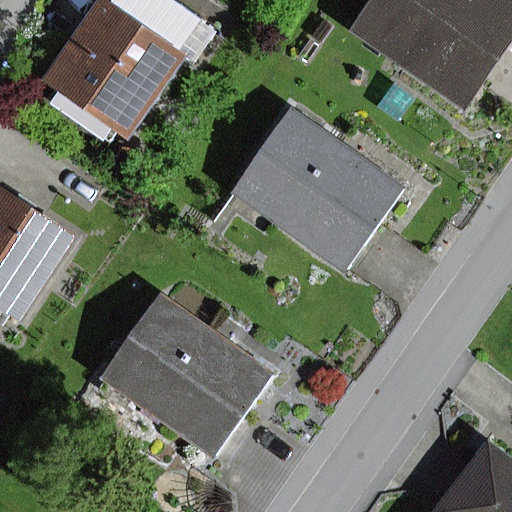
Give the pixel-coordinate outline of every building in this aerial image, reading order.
[(106,6),(98,0),(96,0),(38,84),(51,93),(43,104),(98,143),(106,131),(121,141),(180,57),(174,53),(106,6)] [(167,0),(109,0),(106,6),(174,53),(197,20),(167,0)] [(511,44),(511,0),(370,0),(349,31),(466,112),(511,44)] [(391,86),(376,108),(397,122),(412,100),(391,86)] [(402,190),(291,110),(230,192),(342,273),(402,190)] [(68,237),(0,195),(0,313),(14,323),(68,237)] [(267,376),(158,297),(98,378),(207,457),(267,376)] [(511,511),(511,460),(485,440),(429,511),(511,511)]
